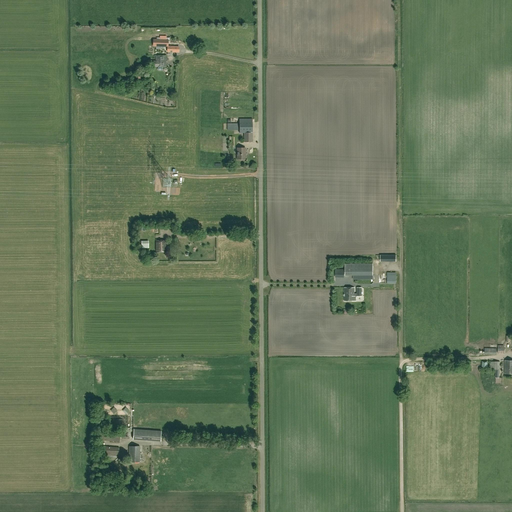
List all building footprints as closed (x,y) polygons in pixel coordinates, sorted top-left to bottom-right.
[(162,70),(162,67),(166,67),(166,57),(156,57),(156,62),(153,61),(153,67),(158,67),(158,70),(161,71),(162,70)] [(252,142),(252,119),(239,119),(239,133),(244,133),(244,142),(252,142)] [(237,148),(237,159),(245,159),(244,153),(245,153),(245,148),(237,148)] [(156,252),(165,252),(165,240),(156,240),(156,252)] [(373,275),(373,264),(345,264),(345,275),(373,275)] [(387,281),(387,283),(396,283),(396,276),(387,275),(387,281)] [(344,288),(344,301),(356,301),(356,296),(361,296),(362,288),(357,288),(357,294),(354,294),(354,288),(344,288)] [(499,370),(499,362),(490,361),(490,369),(495,370),(499,370)] [(97,430),(96,440),(119,442),(120,432),(97,430)] [(160,435),(152,434),(152,433),(134,431),(133,439),(151,440),(151,441),(160,442),(160,435)] [(119,448),(97,446),(97,453),(118,455),(119,448)] [(129,462),(140,462),(140,446),(129,446),(129,462)]
